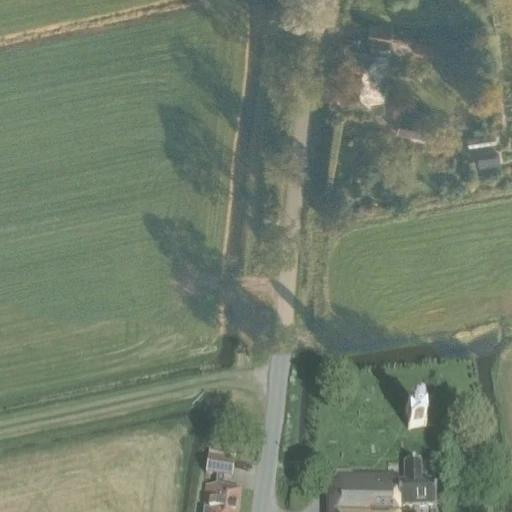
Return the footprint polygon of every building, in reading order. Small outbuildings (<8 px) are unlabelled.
[(390,26),(369,23),(367,37),(371,37),(388,39),(390,26)] [(388,39),(371,37),(369,53),(348,50),(342,100),(368,103),(367,107),(370,111),(378,112),(382,109),(382,105),(380,100),(381,100),(388,39)] [(433,43),(415,41),(413,52),(431,55),(433,43)] [(396,132),(420,136),(425,112),(400,108),(396,132)] [(443,123),(424,120),(421,135),(441,138),(443,123)] [(421,409),(403,412),(407,431),(425,427),(421,409)] [(233,460),(207,456),(204,475),(215,477),(214,488),(205,487),(201,511),(236,511),(239,492),(221,489),(223,478),(230,479),(233,460)] [(419,482),(418,462),(402,462),(402,483),(397,483),(396,475),(326,476),(326,511),(397,511),(397,507),(434,506),(433,482),(419,482)]
